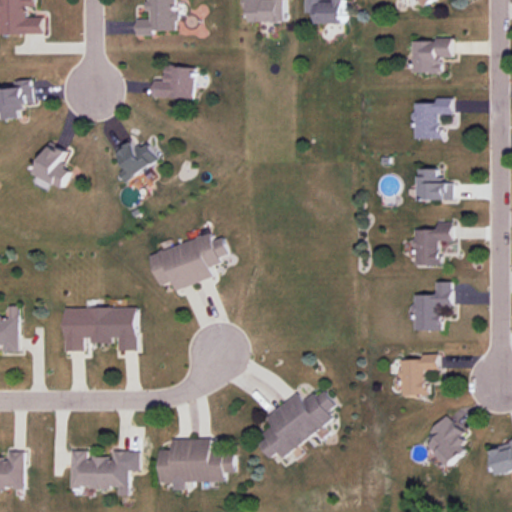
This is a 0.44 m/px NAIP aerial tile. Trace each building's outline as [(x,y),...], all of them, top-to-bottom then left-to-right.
[(46,33),(46,16),(29,17),(29,7),(37,6),(36,0),(0,0),(0,16),(1,17),(1,33),(46,33)] [(176,0),(149,0),(150,18),(138,18),(139,34),(155,34),(155,30),(177,30),(176,0)] [(251,22),(289,21),(287,0),(244,0),(245,2),(251,1),(251,22)] [(347,0),(306,0),(306,12),(318,12),(318,23),(347,23),(347,0)] [(413,39),(414,72),(444,72),(444,56),(455,56),(454,39),(413,39)] [(155,80),(154,97),(195,98),(196,67),(167,66),(166,80),(155,80)] [(35,102),(33,78),(15,80),(16,88),(0,89),(0,101),(2,119),(23,117),(22,104),(35,102)] [(416,138),(443,138),(443,114),(455,114),(455,98),(439,98),(439,102),(416,102),(416,138)] [(149,141),(137,149),(131,139),(117,147),(129,167),(121,171),(127,181),(161,160),(149,141)] [(73,169),(62,163),(69,151),(53,143),(37,174),(64,187),(73,169)] [(421,200),(456,199),(455,179),(440,180),(440,168),(421,168),(421,200)] [(416,265),(443,264),(443,240),(455,240),(455,221),(439,222),(439,229),(416,229),(416,265)] [(162,285),(175,281),(178,289),(215,277),(212,266),(224,262),(222,257),(231,254),(225,236),(215,240),(213,233),(152,253),(162,285)] [(454,281),(438,281),(438,294),(415,294),(416,330),(443,330),(443,306),(454,306),(454,281)] [(0,346),(4,347),(4,351),(21,351),(21,305),(10,305),(10,316),(0,315),(0,346)] [(67,307),(68,350),(88,350),(88,343),(119,343),(119,350),(140,350),(139,307),(67,307)] [(402,360),(403,395),(430,394),(429,370),(441,369),(441,353),(424,354),(424,359),(402,360)] [(285,457),(336,418),(331,411),(338,405),(327,390),(319,396),(316,392),(306,400),(300,393),(268,417),(275,425),(264,433),(267,437),(260,443),(272,457),(280,451),(285,457)] [(469,449),(462,443),(470,434),(448,414),(432,433),(438,438),(430,446),(453,467),(469,449)] [(163,482),(227,481),(227,472),(238,472),(237,449),(214,449),(213,438),(174,438),(175,449),(162,449),(163,482)] [(511,471),(511,442),(493,448),(500,475),(511,471)] [(131,450),(115,450),(115,457),(89,457),(89,450),(73,449),(73,487),(121,488),(120,495),(131,495),(131,450)] [(27,451),(10,451),(10,457),(0,457),(0,488),(26,488),(27,451)]
